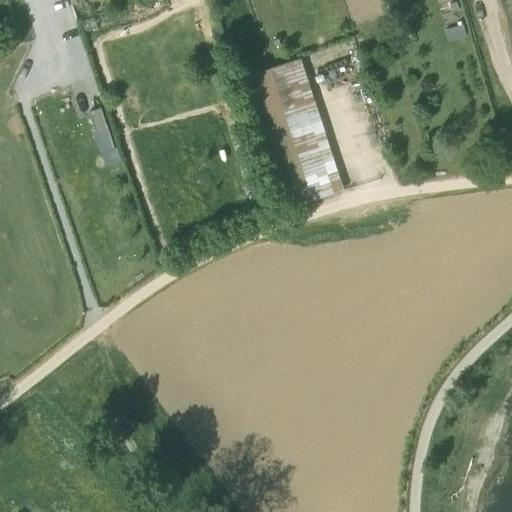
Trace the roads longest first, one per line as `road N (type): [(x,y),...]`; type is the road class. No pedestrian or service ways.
road 1 (unclassified): [(0,403),(146,291),(281,222),(349,199),(511,176)]
road 2 (unclassified): [(414,511),(423,437),(446,385),(511,319)]
